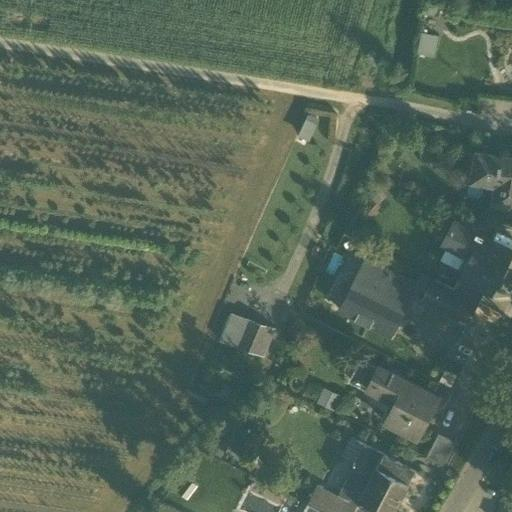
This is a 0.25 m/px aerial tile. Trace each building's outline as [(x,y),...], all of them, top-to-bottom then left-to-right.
[(422,32),(420,48),(437,50),(439,33),(422,32)] [(495,203),(511,206),(511,158),(476,153),(471,178),(498,183),(495,203)] [(460,278),(491,294),(499,278),(494,275),(507,249),(461,225),(450,245),(471,256),(460,278)] [(494,275),(499,278),(511,252),(511,251),(507,249),(494,275)] [(339,310),(385,334),(401,304),(406,306),(416,286),(362,258),(358,264),(362,266),(339,310)] [(467,326),(478,305),(453,292),(432,281),(421,302),(467,326)] [(458,281),(453,292),(478,305),(483,294),(458,281)] [(221,341),(263,356),(274,330),(231,315),(221,341)] [(385,370),(385,371),(366,362),(355,385),(374,395),(376,391),(396,401),(394,406),(385,423),(416,439),(424,423),(419,420),(432,394),(385,370)] [(324,388),(316,404),(334,413),(342,397),(324,388)] [(374,395),(394,406),(396,401),(376,391),(374,395)] [(419,420),(424,423),(437,397),(432,394),(419,420)] [(463,428),(476,405),(455,394),(443,417),(463,428)] [(426,456),(447,467),(459,444),(438,433),(426,456)] [(355,463),(364,444),(351,437),(341,456),(355,463)] [(357,505),(359,506),(361,502),(359,501),(383,454),(364,444),(355,463),(338,495),(357,505)] [(372,507),(380,511),(392,511),(414,470),(383,454),(359,501),(361,502),(359,506),(370,511),(372,507)] [(322,511),(323,511),(353,511),(357,505),(338,495),(318,485),(309,504),(322,511)] [(321,511),(322,511),(309,504),(307,503),(302,511),(321,511)]
